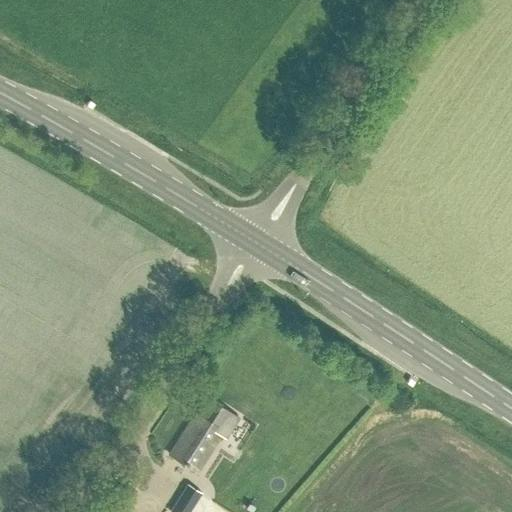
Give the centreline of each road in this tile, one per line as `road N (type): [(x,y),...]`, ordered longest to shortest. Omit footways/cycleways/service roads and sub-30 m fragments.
road 1 (unclassified): [(258,244),(69,511)]
road 2 (primary): [(511,409),(258,244)]
road 3 (primary): [(258,244),(0,94)]
road 4 (unclassified): [(258,244),(422,0)]
